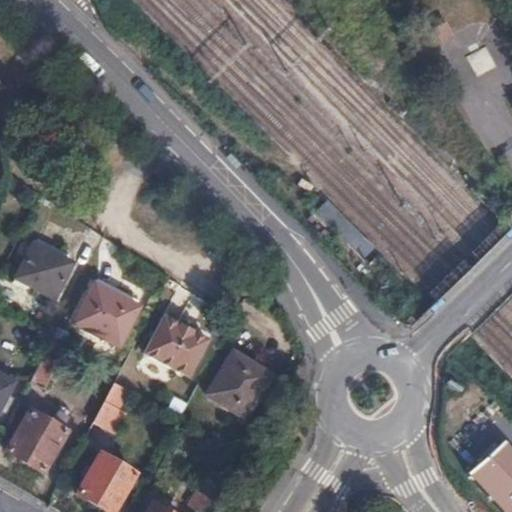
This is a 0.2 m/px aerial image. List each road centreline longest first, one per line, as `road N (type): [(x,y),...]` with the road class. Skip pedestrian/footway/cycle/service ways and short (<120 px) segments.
road 1 (residential): [(348,358),(309,289),(256,221),(45,2)]
road 2 (tertiary): [(405,368),(511,262)]
